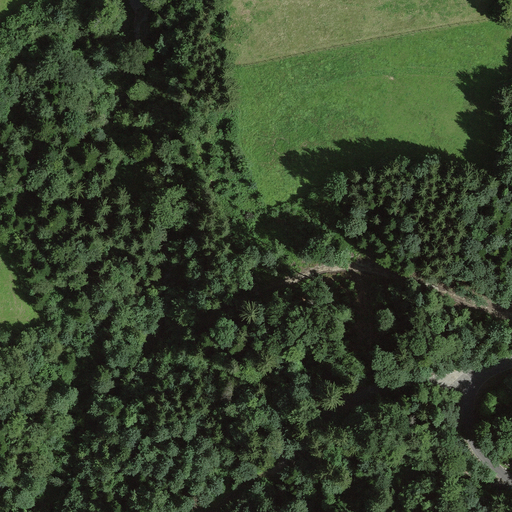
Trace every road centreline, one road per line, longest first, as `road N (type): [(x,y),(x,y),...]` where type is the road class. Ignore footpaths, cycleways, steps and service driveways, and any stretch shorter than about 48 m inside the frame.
road 1 (track): [(205,322),(262,289),(338,265),(399,275),(511,314)]
road 2 (track): [(216,511),(384,385),(414,378),(471,384)]
road 3 (unclassified): [(511,361),(479,376),(467,403),(478,447),(511,479)]
road 4 (track): [(396,511),(408,481),(422,471),(462,472),(511,490)]
